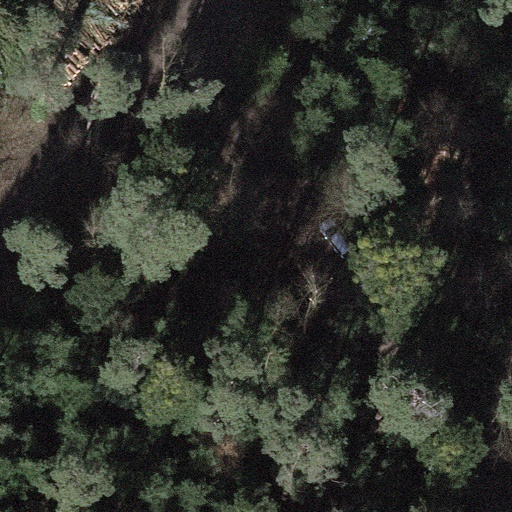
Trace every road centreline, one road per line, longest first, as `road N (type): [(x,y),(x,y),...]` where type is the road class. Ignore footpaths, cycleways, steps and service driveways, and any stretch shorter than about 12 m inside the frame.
road 1 (track): [(473,511),(132,73)]
road 2 (track): [(236,0),(132,73),(0,258)]
